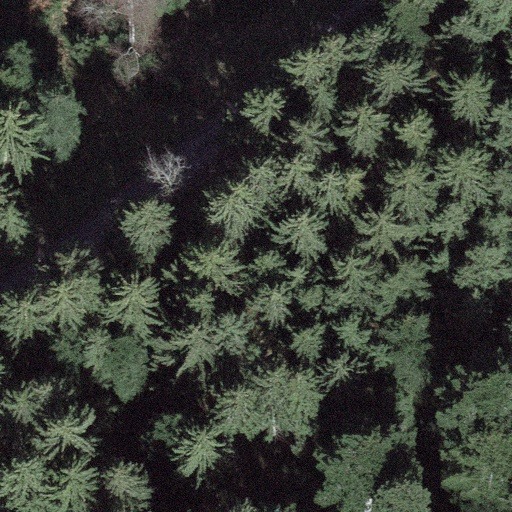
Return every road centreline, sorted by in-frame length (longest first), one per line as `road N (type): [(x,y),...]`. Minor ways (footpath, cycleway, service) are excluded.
road 1 (track): [(383,0),(163,214),(0,306)]
road 2 (track): [(163,511),(188,327),(163,214)]
